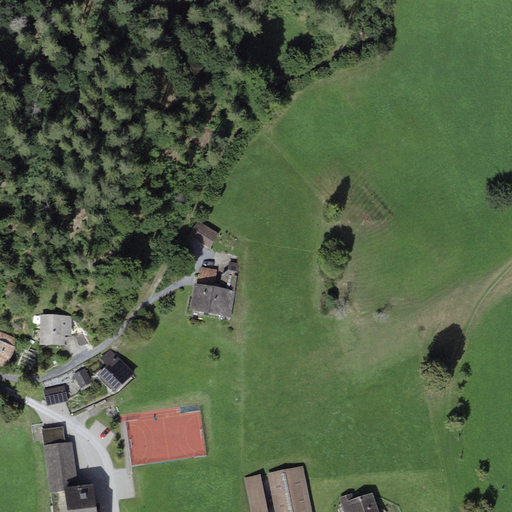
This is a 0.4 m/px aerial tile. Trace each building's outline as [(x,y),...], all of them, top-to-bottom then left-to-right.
[(219,238),(199,225),(191,236),(212,250),(219,238)] [(222,278),(219,292),(234,294),(238,266),(230,265),(229,272),(222,278)] [(198,276),(196,288),(215,291),(218,271),(202,269),(201,276),(198,276)] [(196,288),(194,288),(190,315),(230,321),(234,294),(219,292),(215,291),(196,288)] [(72,319),(41,318),(39,349),(64,350),(65,339),(71,339),(72,319)] [(17,340),(0,333),(0,370),(6,373),(15,350),(17,340)] [(108,369),(98,378),(113,396),(134,378),(111,351),(101,361),(108,369)] [(86,371),(74,377),(81,390),(93,384),(86,371)] [(65,387),(44,391),(48,409),(69,404),(65,387)] [(42,429),(44,446),(65,443),(63,427),(42,429)] [(65,443),(44,446),(50,489),(64,487),(78,485),(72,442),(65,443)] [(311,511),(303,468),(269,475),(276,511),(311,511)] [(267,511),(261,477),(246,480),(252,511),(267,511)] [(78,485),(64,487),(67,511),(100,511),(99,503),(95,503),(93,483),(78,485)] [(353,494),(340,498),(344,511),(379,511),(373,492),(354,498),(353,494)]
